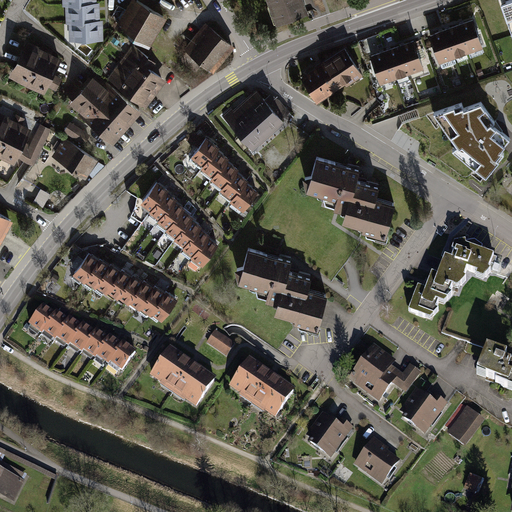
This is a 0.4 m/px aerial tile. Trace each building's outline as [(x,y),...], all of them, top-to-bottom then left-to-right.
[(139,0),(131,0),(116,26),(124,31),(126,28),(152,44),(168,17),(139,0)] [(265,0),(274,23),(309,11),(304,0),(265,0)] [(511,0),(510,0),(502,3),(511,31),(511,0)] [(83,6),(66,6),(66,24),(69,24),(86,23),(86,20),(101,19),(101,2),(97,2),(83,2),(83,6)] [(441,30),(430,34),(439,62),(483,47),(473,18),(462,22),(448,27),(441,30)] [(86,23),(69,24),(69,41),(104,40),(104,19),(101,19),(86,20),(86,23)] [(201,24),(180,51),(211,75),(231,49),(224,44),(227,39),(214,29),(212,32),(201,24)] [(370,55),(380,84),(425,68),(414,39),(403,43),(389,48),(382,50),(370,55)] [(63,58),(27,40),(9,75),(45,93),(49,86),(55,74),(63,58)] [(132,98),(146,107),(168,80),(152,69),(157,62),(132,44),(108,77),(132,98)] [(301,77),(317,102),(345,84),(347,86),(363,75),(345,47),(324,61),(323,60),(320,62),(315,66),(316,67),(301,77)] [(62,78),(55,74),(49,86),(56,90),(62,78)] [(80,111),(78,113),(100,132),(114,145),(144,111),(107,80),(104,84),(94,75),(89,80),(86,84),(72,99),(70,102),(80,111)] [(64,92),(72,99),(86,84),(77,77),(64,92)] [(232,107),(224,115),(254,150),(285,122),(282,119),(290,112),(280,99),(273,94),(266,100),(257,89),(234,109),(232,107)] [(462,103),(434,114),(458,147),(453,150),(486,176),(505,154),(501,150),(509,139),(493,126),(491,124),(494,122),(481,103),(464,109),(462,103)] [(0,156),(15,164),(19,157),(26,142),(33,126),(24,122),(26,118),(17,113),(15,116),(0,109),(0,156)] [(90,134),(71,122),(64,133),(83,145),(90,134)] [(30,144),(26,142),(19,157),(34,163),(51,128),(40,124),(30,144)] [(194,131),(187,140),(192,145),(194,143),(196,146),(203,139),(194,131)] [(213,139),(208,135),(192,156),(203,164),(201,167),(212,176),(210,178),(221,186),(220,189),(232,198),(230,200),(244,211),(260,190),(251,183),(250,182),(252,180),(242,172),(239,170),(240,168),(232,162),(230,160),(231,158),(223,151),(219,148),(222,146),(213,139)] [(100,159),(65,136),(52,155),(69,167),(87,179),(100,159)] [(350,165),(316,156),(311,175),(303,177),(306,190),(317,194),(318,198),(325,200),(325,203),(334,206),(334,208),(341,211),(341,213),(344,214),(342,221),(358,226),(359,229),(362,230),(362,231),(366,233),(367,235),(384,240),(395,202),(376,197),(380,185),(369,182),(358,178),(360,168),(350,165)] [(165,185),(159,181),(143,202),(152,209),(150,211),(160,218),(159,221),(168,228),(167,229),(177,236),(175,238),(185,245),(184,247),(194,254),(192,256),(204,265),(220,243),(214,239),(210,236),(212,234),(202,227),(203,225),(198,221),(193,218),(195,215),(189,212),(185,208),(186,207),(181,203),(176,199),(178,197),(173,194),(169,191),(171,190),(165,185)] [(0,246),(8,232),(15,219),(0,211),(0,246)] [(427,290),(418,287),(409,313),(430,320),(439,312),(436,310),(439,304),(444,306),(453,296),(451,295),(453,289),(458,291),(466,282),(464,280),(468,271),(478,275),(477,279),(484,281),(491,273),(497,257),(481,252),(483,246),(475,241),(456,244),(450,260),(445,258),(439,277),(433,274),(428,286),(427,290)] [(245,267),(237,268),(240,281),(257,286),(260,294),(269,297),(268,299),(280,303),(278,311),(291,315),(293,320),(300,322),(302,325),(319,330),(329,293),(311,288),(314,277),(305,275),(291,271),(295,260),(285,257),(250,248),(245,267)] [(101,256),(100,258),(95,255),(91,252),(74,274),(85,283),(86,281),(97,288),(98,287),(107,294),(109,292),(119,300),(121,297),(129,304),(131,302),(141,309),(142,308),(153,316),(154,314),(163,320),(180,298),(172,292),(167,288),(166,290),(156,283),(155,285),(149,281),(145,278),(144,280),(139,276),(134,273),(133,274),(128,270),(123,267),(122,269),(116,265),(112,262),(111,264),(105,259),(101,256)] [(494,274),(510,280),(511,275),(511,267),(498,263),(494,274)] [(51,312),(44,307),(29,326),(42,336),(44,333),(56,342),(58,339),(70,348),(71,346),(84,355),(85,353),(97,362),(98,359),(110,368),(112,366),(123,374),(139,353),(123,342),(121,344),(119,342),(110,335),(108,338),(105,335),(97,330),(95,333),(91,330),(83,324),(81,326),(71,318),(68,321),(64,318),(57,312),(55,315),(51,312)] [(236,344),(217,331),(208,344),(227,358),(236,344)] [(375,346),(350,381),(381,403),(393,385),(406,394),(421,373),(410,365),(404,374),(393,367),(397,362),(375,346)] [(197,410),(217,380),(193,364),(172,349),(152,378),(162,385),(161,387),(185,404),(186,403),(197,410)] [(487,349),(477,376),(492,381),(497,383),(496,385),(511,390),(511,363),(506,362),(508,356),(487,349)] [(277,421),(297,392),(273,375),(252,360),(231,389),(277,421)] [(400,411),(405,415),(402,419),(424,436),(448,405),(433,393),(429,399),(426,397),(417,390),(400,411)] [(467,409),(448,435),(465,448),(485,422),(467,409)] [(323,413),(307,435),(312,438),(309,442),(332,459),(354,429),(341,419),(338,423),(333,420),(323,413)] [(374,438),(354,465),(382,486),(400,462),(388,453),(387,452),(389,449),(374,438)] [(0,470),(0,492),(12,499),(21,481),(0,470)] [(466,489),(482,494),(486,480),(471,475),(466,489)] [(477,507),(482,497),(468,490),(463,500),(477,507)]
